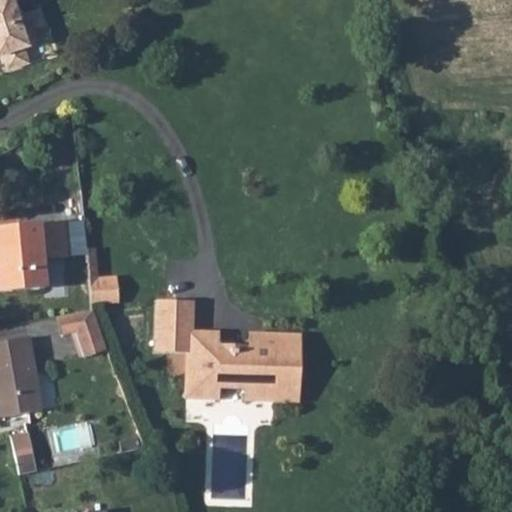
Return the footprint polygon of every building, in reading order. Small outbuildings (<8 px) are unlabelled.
[(0,0),(0,51),(0,52),(7,68),(29,60),(23,44),(36,39),(32,28),(44,23),(38,8),(21,14),(15,0),(0,0)] [(0,290),(41,287),(39,257),(63,255),(60,221),(0,226),(0,290)] [(90,300),(113,298),(111,278),(88,280),(90,300)] [(215,383),(246,384),(259,398),(296,400),(297,337),(262,336),(247,351),(217,349),(200,334),(187,333),(188,305),(158,304),(156,351),(186,352),(184,396),(200,397),(215,383)] [(59,336),(73,335),(82,356),(104,348),(90,311),(56,317),(59,336)] [(217,349),(217,335),(200,334),(217,349)] [(262,336),(247,336),(247,351),(262,336)] [(0,419),(40,412),(26,339),(0,343),(0,419)] [(48,406),(60,403),(51,374),(40,377),(48,406)] [(215,397),(215,383),(200,397),(215,397)] [(246,398),(259,398),(246,384),(246,398)] [(32,433),(15,435),(21,473),(37,471),(32,433)]
